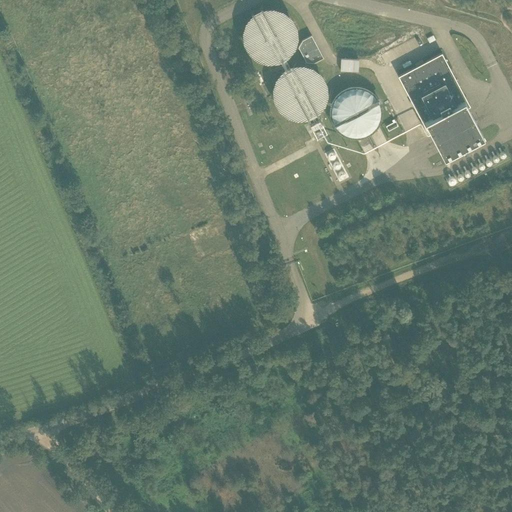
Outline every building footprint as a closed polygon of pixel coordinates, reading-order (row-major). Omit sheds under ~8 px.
[(296,41),(297,35),(296,29),(294,23),(291,18),(288,15),(284,12),(278,9),(274,8),(267,8),(263,8),(256,10),(252,13),(249,16),(245,20),(243,25),(242,31),(241,36),(242,39),(243,46),(246,51),(250,55),(254,59),(259,61),(264,62),(269,63),(274,62),(279,61),(284,59),(288,55),(292,51),(295,46),(296,41)] [(314,62),(323,58),(311,35),(302,40),(298,47),(306,62),(314,62)] [(485,139),(471,113),(468,107),(470,106),(441,53),(397,76),(426,129),(428,128),(445,161),(461,152),(457,145),(465,141),(469,148),(485,139)] [(326,98),(327,92),(326,87),(324,81),(321,76),(318,72),(314,69),(309,66),(305,65),(298,65),(293,65),(287,68),(283,70),(279,73),(276,78),(274,82),(272,88),(272,93),(272,97),(274,103),(277,108),(280,112),(285,116),(289,118),(294,119),(299,120),(305,119),(309,118),(314,116),(319,112),(322,108),(325,103),(326,98)] [(381,118),(381,112),(381,106),(379,101),(376,96),(373,93),(369,90),(364,87),(360,86),(353,85),(349,86),(343,88),(339,91),(335,94),(332,98),(330,102),(329,108),(328,112),(329,116),(330,122),(333,127),(336,131),(341,135),(345,137),(350,138),(355,139),(360,138),(364,137),(369,135),(373,131),(377,127),(380,122),(381,118)] [(395,121),(386,126),(388,131),(397,126),(395,121)] [(204,254),(235,242),(231,231),(200,243),(204,254)] [(254,285),(259,282),(246,245),(240,247),(254,285)]
